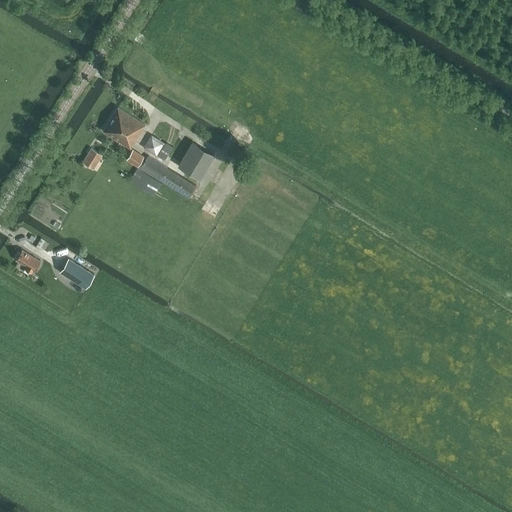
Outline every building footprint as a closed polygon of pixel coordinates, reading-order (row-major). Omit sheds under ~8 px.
[(145,123),(118,106),(103,129),(130,146),(145,123)] [(215,155),(193,141),(178,165),(201,178),(215,155)] [(167,142),(158,155),(165,160),(174,146),(167,142)] [(93,169),(94,169),(97,171),(100,166),(102,163),(99,161),(103,154),(91,147),(82,162),(93,169)] [(137,167),(144,156),(133,149),(126,159),(137,167)] [(197,185),(149,155),(141,168),(164,183),(188,198),(197,185)] [(153,195),(162,182),(138,168),(130,181),(153,195)] [(36,236),(32,234),(28,239),(33,242),(36,236)] [(46,241),(41,238),(36,246),(40,249),(46,241)] [(41,261),(22,249),(16,259),(25,265),(24,267),(32,272),(33,271),(34,271),(41,261)] [(94,274),(69,258),(60,272),(86,288),(94,274)]
